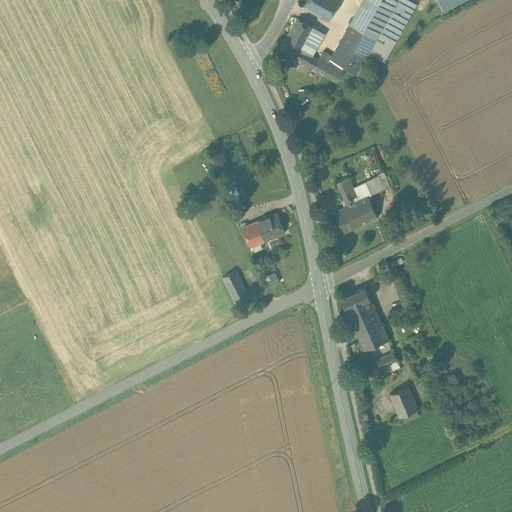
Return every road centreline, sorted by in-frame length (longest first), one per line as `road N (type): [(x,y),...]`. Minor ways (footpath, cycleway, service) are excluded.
road 1 (unclassified): [(0,448),(319,285)]
road 2 (secondary): [(366,511),(319,285)]
road 3 (secondary): [(319,285),(290,162),(250,69)]
road 4 (unclassified): [(319,285),(511,190)]
